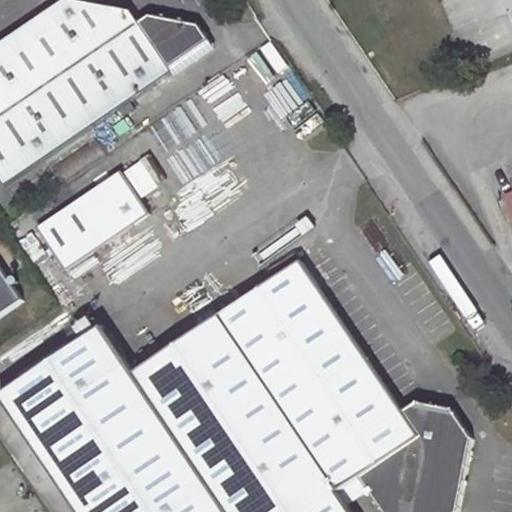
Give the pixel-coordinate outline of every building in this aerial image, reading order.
[(0,179),(1,182),(174,68),(172,66),(210,40),(199,23),(145,11),(132,20),(125,9),(81,0),(60,0),(0,39),(0,179)] [(124,172),(39,229),(68,272),(152,214),(124,172)] [(511,190),(511,191),(511,194),(511,200),(503,204),(511,224),(511,223),(511,190)] [(305,258),(138,373),(232,511),(356,511),(343,492),(367,475),(391,511),(465,511),(467,511),(480,438),(459,406),(423,400),(409,408),(305,258)] [(0,319),(25,304),(0,266),(0,319)] [(110,331),(88,346),(5,404),(81,511),(232,511),(138,373),(110,331)] [(374,511),(359,489),(347,497),(357,511),(374,511)]
